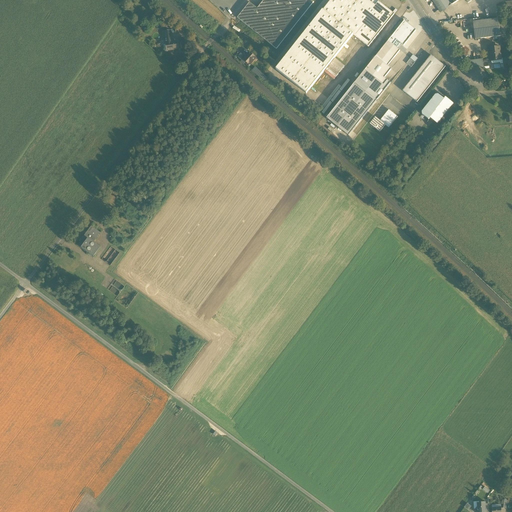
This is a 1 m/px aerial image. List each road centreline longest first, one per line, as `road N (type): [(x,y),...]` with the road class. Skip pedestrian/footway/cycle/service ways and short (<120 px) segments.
road 1 (unclassified): [(330,511),(25,283)]
road 2 (unclassified): [(142,0),(201,51),(25,283)]
